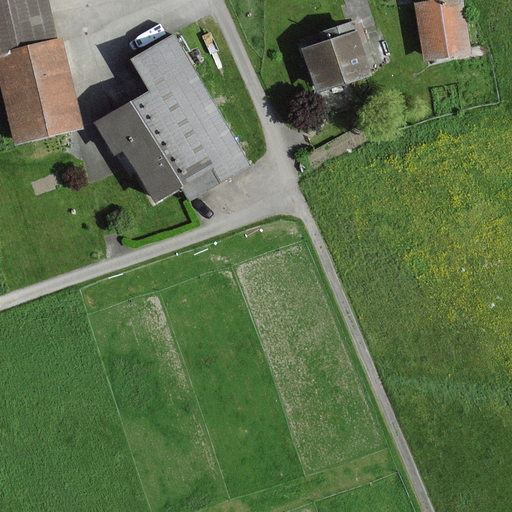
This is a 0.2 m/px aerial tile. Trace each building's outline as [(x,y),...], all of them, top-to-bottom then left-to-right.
[(0,0),(0,56),(55,43),(44,0),(0,0)] [(458,0),(440,0),(418,4),(427,58),(468,51),(458,0)] [(370,73),(354,23),(325,32),(328,42),(305,50),(318,90),(370,73)] [(247,165),(174,38),(136,60),(155,93),(99,124),(116,153),(126,147),(155,198),(186,180),(194,196),(247,165)] [(55,43),(0,56),(0,113),(8,147),(75,132),(55,43)]
